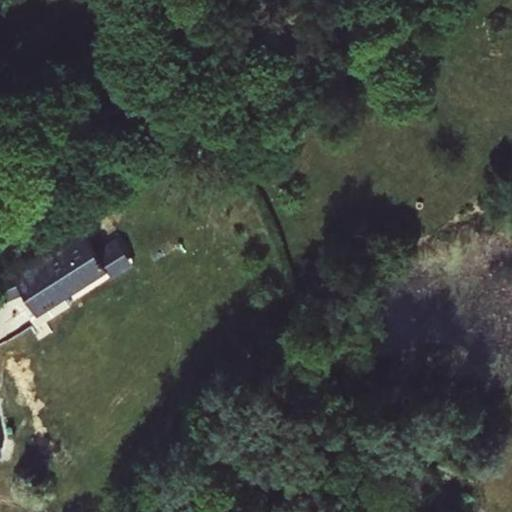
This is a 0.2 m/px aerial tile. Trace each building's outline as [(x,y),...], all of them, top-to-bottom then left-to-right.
[(49,316),(84,296),(79,288),(121,264),(110,246),(99,226),(29,267),(13,271),(20,286),(36,281),(39,287),(49,303),(43,306),(49,316)] [(132,233),(110,246),(121,264),(125,271),(147,259),(132,233)] [(14,295),(10,271),(0,274),(0,291),(2,299),(14,295)] [(10,271),(14,295),(22,292),(20,286),(14,287),(10,271)] [(13,271),(10,271),(14,287),(20,286),(13,271)] [(20,286),(22,292),(39,287),(36,281),(20,286)] [(0,445),(14,442),(0,389),(0,445)]
